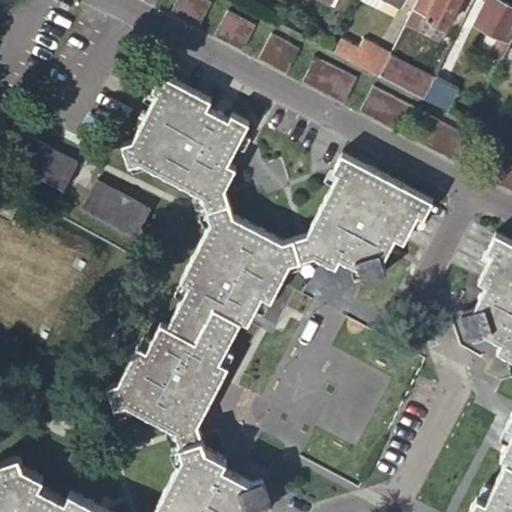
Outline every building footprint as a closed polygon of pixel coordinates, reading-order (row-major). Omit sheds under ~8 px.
[(213,0),(178,0),(174,9),(202,24),(213,0)] [(459,0),(416,0),(413,6),(447,24),(459,0)] [(501,56),(511,35),(511,2),(507,0),(486,0),(476,21),(499,34),(494,44),(498,47),(495,53),(501,56)] [(258,22),(231,7),(218,32),(245,47),(258,22)] [(301,45),(274,30),(261,55),(288,70),(301,45)] [(341,35),(334,48),(352,57),(359,43),(341,35)] [(359,43),(352,57),(366,64),(377,43),(363,35),(359,43)] [(366,64),(380,72),(389,53),(391,50),(377,43),(366,64)] [(359,75),(317,53),(304,78),(346,100),(359,75)] [(380,72),(425,95),(434,76),(389,53),(380,72)] [(435,201),(405,184),(368,164),(344,152),(337,166),(342,171),(310,232),(282,242),(232,215),(224,190),(236,167),(228,163),(250,122),(232,113),(230,117),(207,105),(212,96),(170,73),(163,69),(154,86),(162,91),(135,139),(124,142),(130,162),(140,160),(203,193),(213,222),(182,281),(191,286),(171,324),(162,319),(147,346),(138,342),(119,380),(107,384),(114,404),(125,402),(177,429),(185,457),(156,511),(115,511),(74,490),(69,499),(42,485),(46,476),(25,464),(21,452),(0,458),(0,459),(4,473),(0,479),(0,511),(255,511),(258,507),(270,503),(262,479),(252,482),(224,468),(228,461),(206,450),(198,426),(229,367),(219,361),(241,320),(247,323),(261,296),(269,300),(289,262),(313,254),(334,266),(338,257),(358,267),(362,278),(384,271),(383,261),(396,236),(405,240),(419,213),(427,217),(435,201)] [(425,95),(447,107),(458,86),(436,74),(434,76),(425,95)] [(416,105),(376,84),(363,109),(403,130),(416,105)] [(473,136),(431,113),(418,138),(460,160),(473,136)] [(61,184),(66,174),(74,157),(43,140),(17,126),(2,152),(61,184)] [(511,156),(510,155),(497,180),(511,187),(511,156)] [(147,204),(94,176),(89,186),(81,202),(134,230),(147,204)] [(0,212),(0,323),(38,343),(84,255),(0,212)] [(511,511),(511,240),(498,233),(490,250),(495,254),(481,280),(490,285),(477,309),(466,313),(472,336),(483,333),(503,344),(500,351),(511,356),(511,422),(511,425),(511,443),(506,457),(511,460),(511,464),(494,500),(484,495),(474,511),(511,511)]
